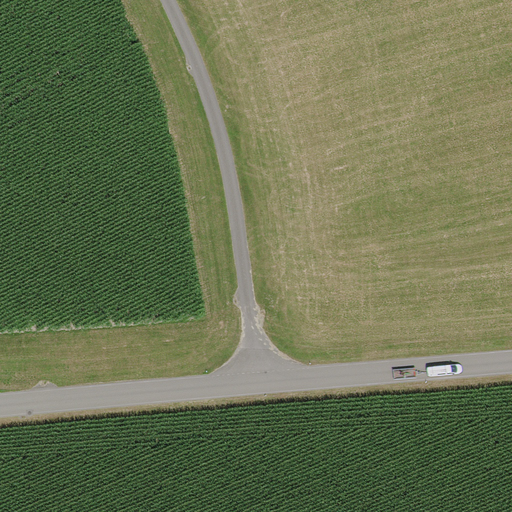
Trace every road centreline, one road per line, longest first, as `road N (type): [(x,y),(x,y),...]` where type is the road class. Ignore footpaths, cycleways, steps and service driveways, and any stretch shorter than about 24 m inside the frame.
road 1 (unclassified): [(172,0),(201,49),(267,380)]
road 2 (unclassified): [(267,380),(0,405)]
road 3 (unclassified): [(511,357),(267,380)]
